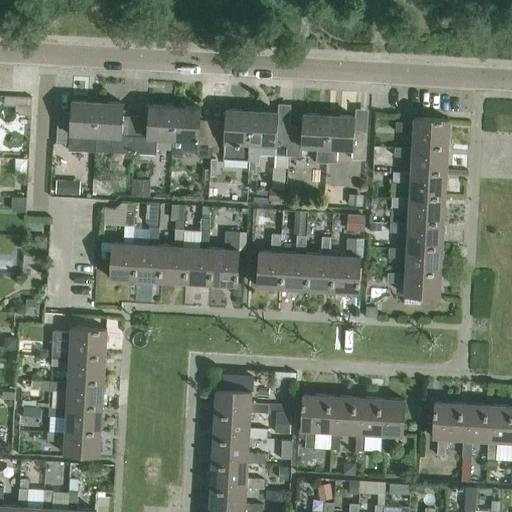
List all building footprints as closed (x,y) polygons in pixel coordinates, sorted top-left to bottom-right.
[(32,111),(33,96),(17,95),(17,110),(32,111)] [(96,151),(99,102),(72,101),(71,113),(59,112),(57,143),(70,144),(69,150),(96,151)] [(99,102),(96,151),(134,153),(136,116),(123,116),(124,104),(99,102)] [(148,117),(136,116),(134,153),(158,154),(159,139),(173,139),(175,106),(149,105),(148,117)] [(175,106),(173,139),(173,156),(184,157),(184,151),(198,152),(198,157),(211,158),(211,151),(212,151),(214,120),(201,120),(201,108),(175,106)] [(214,120),(212,151),(225,152),(224,160),(250,161),(253,111),(227,109),(226,121),(214,120)] [(253,111),(250,161),(259,162),(260,154),(289,156),(290,125),(277,124),(278,112),(253,111)] [(290,125),(289,156),(302,156),(302,146),(318,147),(317,162),(327,162),(329,115),(304,113),(303,125),(290,125)] [(329,115),(327,162),(337,163),(338,148),(353,149),(353,159),(366,160),(368,129),(355,128),(356,116),(329,115)] [(428,145),(449,146),(450,119),(415,117),(415,123),(397,122),(397,131),(415,132),(414,148),(413,153),(428,153),(428,145)] [(447,171),(449,146),(428,145),(428,153),(413,153),(414,148),(396,147),(395,156),(413,157),(412,173),(412,177),(426,178),(427,169),(447,171)] [(446,196),(447,171),(427,169),(426,178),(412,177),(412,173),(394,172),(394,182),(412,183),(411,199),(410,203),(425,204),(425,195),(446,196)] [(410,208),(409,224),(409,228),(424,229),(424,220),(445,221),(446,196),(425,195),(425,204),(410,203),(411,199),(393,198),(392,207),(410,208)] [(303,211),(292,211),(291,235),(298,235),(301,235),(303,211)] [(423,244),(443,245),(445,221),(424,220),(424,229),(409,228),(409,224),(392,223),(391,232),(410,233),(409,249),(409,253),(422,254),(423,244)] [(129,244),(134,244),(134,226),(125,226),(124,244),(113,243),(110,278),(137,279),(138,259),(129,258),(129,244)] [(138,259),(137,279),(162,281),(163,259),(154,259),(155,245),(159,245),(160,228),(150,227),(149,245),(134,244),(129,244),(129,258),(138,259)] [(163,259),(162,281),(187,282),(188,261),(179,260),(180,246),(184,247),(185,229),(176,228),(175,246),(159,245),(155,245),(154,259),(163,259)] [(188,261),(187,282),(212,284),(213,263),(204,262),(205,248),(209,248),(210,230),(201,230),(200,247),(184,247),(180,246),(179,260),(188,261)] [(213,263),(212,284),(238,285),(240,249),(246,250),(247,232),(226,231),(225,249),(209,248),(205,248),(204,262),(213,263)] [(258,286),(284,288),(285,267),(276,266),(277,252),(281,252),(282,234),(273,234),(272,251),(260,251),(258,286)] [(297,253),(281,252),(277,252),(276,266),(285,267),(284,288),(309,289),(310,268),(301,267),(302,253),(306,253),(307,236),(301,235),(298,235),(297,253)] [(309,289),(334,291),(335,269),(327,269),(327,254),(331,255),(332,237),(323,236),(322,254),(306,253),(302,253),(301,267),(310,268),(309,289)] [(347,255),(331,255),(327,254),(327,269),(335,269),(334,291),(360,292),(362,256),(357,256),(358,238),(348,238),(347,255)] [(421,269),(442,271),(443,245),(423,244),(422,254),(409,253),(409,249),(390,248),(390,257),(408,258),(407,274),(407,278),(421,279),(421,269)] [(407,278),(407,274),(389,273),(388,282),(407,283),(406,294),(440,296),(442,271),(421,269),(421,279),(407,278)] [(367,306),(367,316),(377,317),(377,307),(367,306)] [(108,317),(72,315),(72,327),(72,332),(54,331),(53,356),(71,357),(70,362),(84,362),(85,354),(106,355),(107,329),(108,317)] [(84,379),(104,380),(106,355),(85,354),(84,362),(70,362),(71,357),(53,356),(52,366),(70,367),(69,383),(69,387),(83,388),(84,379)] [(103,405),(104,380),(84,379),(83,388),(69,387),(69,383),(51,382),(51,391),(68,392),(67,408),(67,412),(81,413),(82,404),(103,405)] [(217,388),(216,414),(237,415),(238,406),(252,407),(252,411),(270,412),(270,403),(253,402),(253,390),(217,388)] [(15,392),(3,392),(3,400),(15,400),(15,392)] [(317,430),(333,431),(337,431),(338,416),(329,416),(330,395),(305,393),(303,429),(308,430),(307,447),(316,448),(317,430)] [(354,417),(355,396),(330,395),(329,416),(338,416),(337,431),(333,431),(332,448),(341,449),(342,431),(358,432),(362,433),(363,418),(354,417)] [(380,398),(355,396),(354,417),(363,418),(362,433),(358,432),(357,450),(366,450),(367,433),(383,434),(387,434),(388,420),(379,419),(380,398)] [(387,434),(383,434),(382,451),(391,452),(392,434),(403,435),(406,400),(380,398),(379,419),(388,420),(387,434)] [(448,437),(464,438),(468,438),(469,424),(460,423),(461,402),(436,401),(434,436),(439,437),(438,454),(447,455),(448,437)] [(486,403),(461,402),(460,423),(469,424),(468,438),(464,438),(463,456),(472,456),(473,439),(489,439),(493,440),(494,425),(485,425),(486,403)] [(511,405),(486,403),(485,425),(494,425),(493,440),(489,439),(488,457),(497,458),(498,440),(511,440),(511,426),(510,426),(511,405)] [(80,429),(101,430),(103,405),(82,404),(81,413),(67,412),(67,408),(50,407),(49,416),(67,417),(66,433),(65,437),(80,438),(80,429)] [(237,415),(216,414),(214,439),(236,440),(236,432),(251,432),(251,436),(268,438),(269,428),(251,427),(252,411),(252,407),(238,406),(237,415)] [(100,456),(101,430),(80,429),(80,438),(65,437),(66,433),(48,432),(48,441),(65,442),(65,454),(100,456)] [(214,439),(213,464),(234,466),(235,457),(249,458),(249,462),(267,463),(267,453),(250,452),(251,436),(251,432),(236,432),(236,440),(214,439)] [(213,464),(212,490),(233,491),(233,482),(248,483),(248,487),(265,488),(266,479),(248,478),(249,462),(249,458),(235,457),(234,466),(213,464)] [(488,460),(488,469),(497,470),(498,460),(488,460)] [(0,511),(22,511),(23,505),(19,505),(4,504),(6,472),(0,471),(0,511)] [(22,511),(46,511),(47,507),(44,506),(28,505),(30,476),(21,476),(19,505),(23,505),(22,511)] [(70,478),(69,508),(72,508),(71,511),(97,511),(98,509),(78,508),(79,479),(70,478)] [(46,511),(71,511),(72,508),(69,508),(53,507),(55,482),(45,481),(44,506),(47,507),(46,511)] [(212,490),(210,511),(231,511),(232,507),(246,508),(246,511),(263,511),(264,504),(247,503),(248,487),(248,483),(233,482),(233,491),(212,490)] [(411,484),(390,483),(390,493),(410,494),(411,484)] [(109,511),(110,497),(98,497),(98,509),(97,511),(109,511)] [(334,511),(335,503),(326,502),(325,511),(334,511)]
